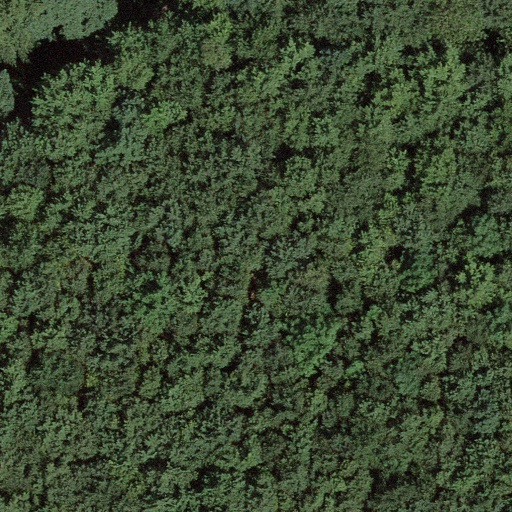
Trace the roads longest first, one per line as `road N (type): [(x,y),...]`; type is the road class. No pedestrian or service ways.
road 1 (track): [(156,34),(511,98)]
road 2 (track): [(201,0),(0,144)]
